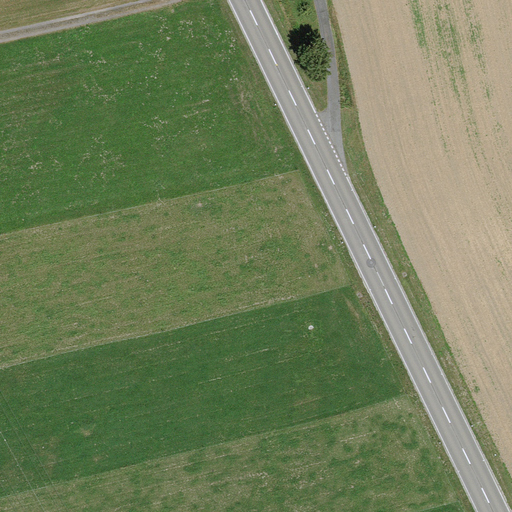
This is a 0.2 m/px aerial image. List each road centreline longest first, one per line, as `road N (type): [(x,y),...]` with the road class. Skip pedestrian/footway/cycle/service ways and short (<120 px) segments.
road 1 (secondary): [(494,511),(243,0)]
road 2 (track): [(0,35),(156,0)]
road 3 (track): [(314,143),(330,131),(334,67),(318,0)]
